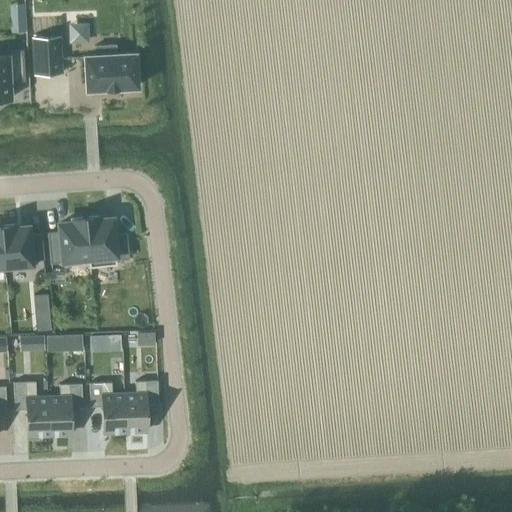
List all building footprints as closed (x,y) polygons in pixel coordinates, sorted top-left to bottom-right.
[(11,21),(12,32),(23,32),(23,20),(11,21)] [(59,36),(31,37),(33,74),(61,72),(59,36)] [(94,54),(82,54),(84,91),(104,90),(104,89),(118,89),(138,88),(136,52),(115,53),(115,45),(93,46),(94,54)] [(0,54),(0,99),(11,99),(9,81),(23,80),(21,51),(6,51),(6,54),(0,54)] [(114,214),(101,215),(101,214),(84,215),(85,218),(89,267),(116,264),(115,259),(127,258),(125,234),(116,234),(114,214)] [(68,217),(68,218),(55,220),(56,232),(47,233),(50,263),(63,261),(63,260),(88,258),(89,267),(85,218),(84,215),(68,217)] [(0,223),(0,226),(5,270),(31,268),(30,259),(42,258),(40,234),(31,234),(30,222),(16,224),(16,222),(0,223)] [(34,315),(36,332),(50,331),(48,314),(34,315)] [(46,351),(61,351),(60,334),(45,335),(46,351)] [(97,343),(96,334),(85,334),(85,343),(97,343)] [(19,351),(44,350),(44,335),(18,336),(19,351)] [(118,335),(106,335),(106,350),(119,350),(118,335)] [(147,404),(157,404),(157,379),(134,380),(135,390),(123,391),(124,433),(148,432),(147,404)] [(47,394),(35,394),(35,380),(12,381),(13,410),(25,410),(26,439),(41,438),(41,437),(48,436),(47,394)] [(123,391),(111,391),(111,381),(89,382),(89,406),(100,406),(101,434),(124,433),(123,391)] [(71,407),(82,407),(81,382),(58,383),(59,393),(47,394),(48,436),(72,435),(71,407)]
